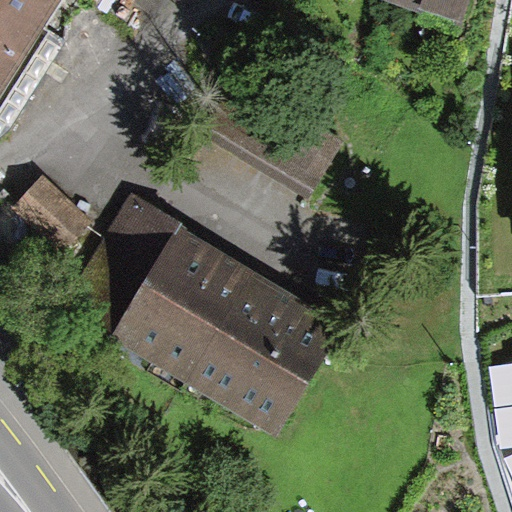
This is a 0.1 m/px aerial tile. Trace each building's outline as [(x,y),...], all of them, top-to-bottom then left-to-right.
[(61,0),(0,0),(0,116),(67,3),(61,0)] [(465,27),(472,0),(396,0),(395,5),(465,27)] [(332,45),(284,13),(265,41),(313,74),(332,45)] [(354,149),(231,81),(194,147),(317,215),(354,149)] [(98,234),(47,186),(16,218),(68,266),(98,234)] [(355,337),(140,211),(74,322),(290,448),(355,337)] [(511,407),(490,410),(496,443),(511,489),(511,407)]
